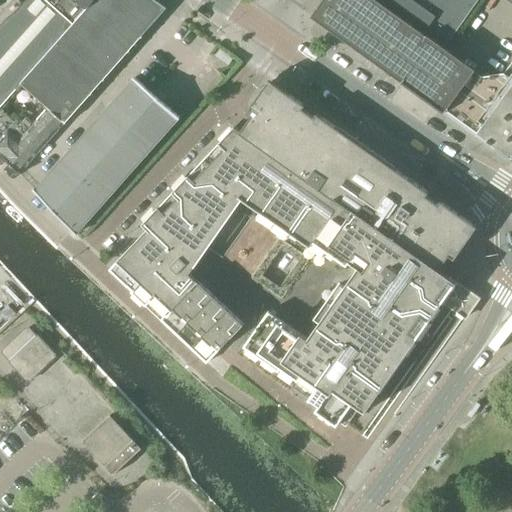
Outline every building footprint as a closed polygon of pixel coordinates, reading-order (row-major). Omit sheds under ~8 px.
[(27,0),(0,26),(0,108),(22,84),(97,0),(27,0)] [(155,0),(97,0),(22,84),(48,108),(66,124),(168,9),(155,0)] [(374,0),(321,0),(310,16),(436,105),(445,112),(468,80),(474,72),(374,0)] [(480,0),(390,0),(450,43),(480,0)] [(431,111),(511,168),(511,62),(504,74),(468,80),(445,112),(436,105),(431,111)] [(34,190),(76,234),(77,235),(180,119),(134,77),(34,190)] [(245,125),(241,131),(292,168),(303,153),(333,174),(322,188),(384,232),(439,270),(449,256),(454,260),(477,227),(440,201),(438,205),(426,197),(429,193),(409,179),(383,161),(338,129),(316,114),(314,117),(303,109),(305,106),(274,84),(269,80),(246,113),(251,117),(245,125)] [(0,108),(0,153),(4,157),(3,158),(20,176),(21,175),(20,174),(66,124),(48,108),(33,125),(26,118),(20,126),(0,108)] [(148,229),(110,270),(133,291),(132,292),(161,321),(176,335),(191,349),(207,363),(219,350),(228,356),(232,351),(262,375),(260,378),(295,406),(293,408),(345,450),(459,309),(440,293),(443,289),(448,281),(449,282),(451,279),(439,270),(384,232),(322,188),(333,174),(303,153),(292,168),(241,131),(235,127),(143,224),(148,229)] [(55,357),(29,328),(2,353),(29,381),(55,357)] [(140,449),(133,442),(134,441),(132,439),(131,440),(110,417),(111,416),(110,415),(82,442),(83,443),(83,442),(105,465),(104,466),(106,467),(107,466),(113,474),(112,475),(113,475),(141,449),(140,448),(140,449)]
